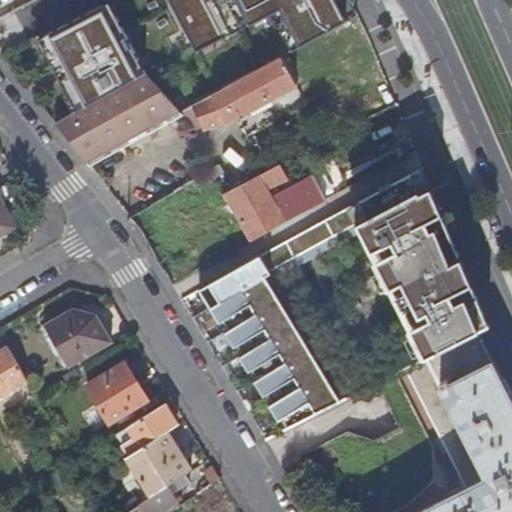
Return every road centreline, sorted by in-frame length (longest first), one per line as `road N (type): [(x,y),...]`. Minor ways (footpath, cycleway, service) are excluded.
road 1 (residential): [(105,228),(273,511)]
road 2 (primary): [(411,0),(511,214)]
road 3 (residential): [(0,107),(105,228)]
road 4 (residential): [(0,290),(105,228)]
